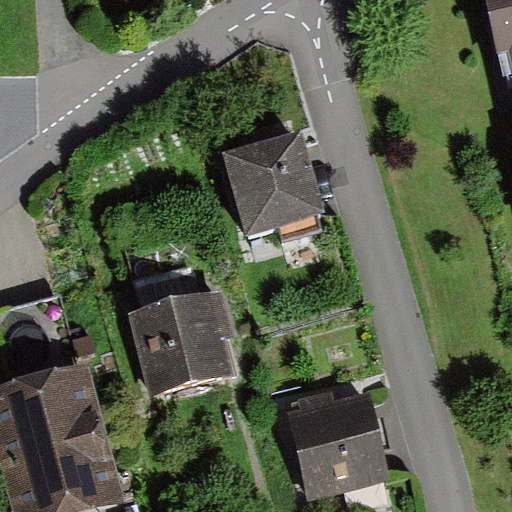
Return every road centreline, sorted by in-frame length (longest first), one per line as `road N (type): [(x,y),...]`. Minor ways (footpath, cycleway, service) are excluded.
road 1 (residential): [(449,511),(301,0)]
road 2 (residential): [(0,181),(280,0)]
